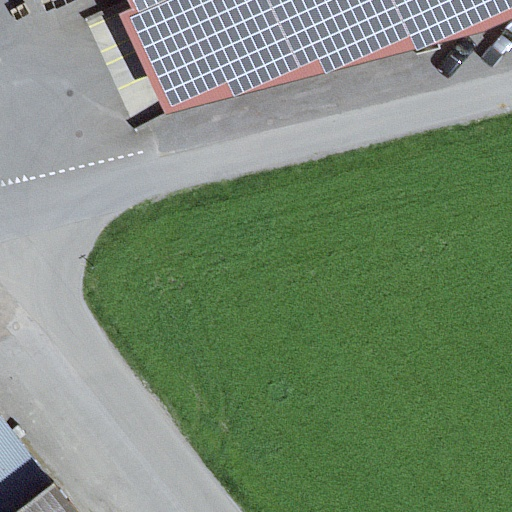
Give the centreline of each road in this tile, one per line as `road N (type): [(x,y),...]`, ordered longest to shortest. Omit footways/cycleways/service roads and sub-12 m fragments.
road 1 (unclassified): [(4,212),(511,87)]
road 2 (unclassified): [(214,511),(105,374),(4,212)]
